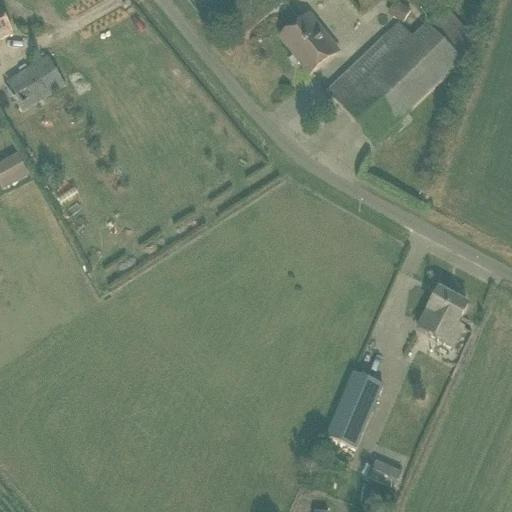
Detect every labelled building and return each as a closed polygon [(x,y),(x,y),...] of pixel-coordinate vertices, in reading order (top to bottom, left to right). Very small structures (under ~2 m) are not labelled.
[(474,51),(475,41),(445,7),(412,38),(398,24),(326,94),(376,145),(387,135),(391,139),(411,120),(407,115),(474,51)] [(0,43),(14,36),(2,15),(0,16),(0,43)] [(340,53),(330,42),(329,43),(308,17),(280,40),(310,77),(340,53)] [(66,87),(48,59),(5,86),(23,114),(66,87)] [(0,186),(3,191),(29,177),(17,156),(0,165),(0,186)] [(468,308),(438,292),(418,332),(452,351),(463,332),(457,329),(468,308)] [(356,452),(383,388),(352,375),(326,439),(356,452)] [(369,482),(396,492),(403,473),(376,463),(369,482)]
